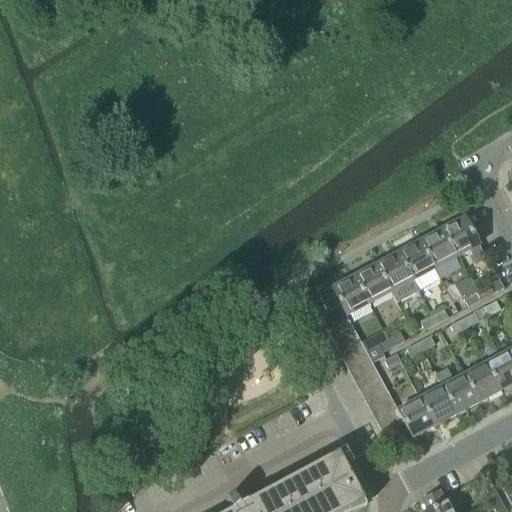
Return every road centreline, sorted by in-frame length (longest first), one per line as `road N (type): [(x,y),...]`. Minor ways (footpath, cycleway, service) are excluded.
road 1 (residential): [(149,511),(337,418)]
road 2 (residential): [(511,422),(406,479),(387,500)]
